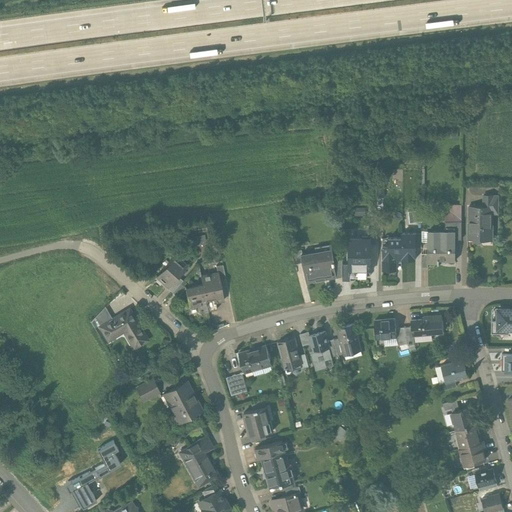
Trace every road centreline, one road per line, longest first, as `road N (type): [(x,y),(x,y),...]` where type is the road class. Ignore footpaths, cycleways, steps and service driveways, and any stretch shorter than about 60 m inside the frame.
road 1 (motorway): [(0,74),(511,8)]
road 2 (residential): [(466,295),(324,309),(229,331),(206,350)]
road 3 (motorway): [(267,0),(0,35)]
road 4 (residential): [(511,467),(466,295)]
road 5 (residential): [(254,511),(206,350)]
road 6 (residential): [(206,350),(91,250)]
